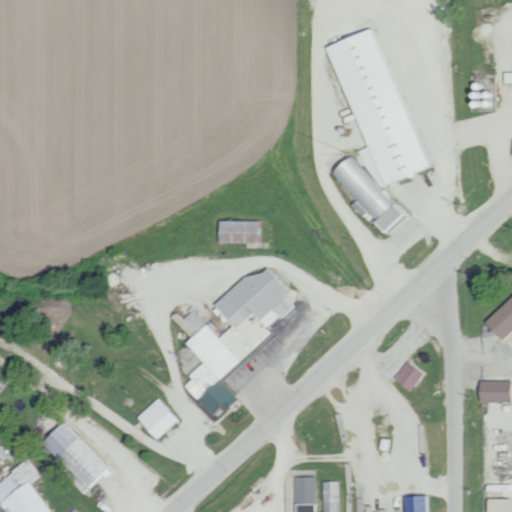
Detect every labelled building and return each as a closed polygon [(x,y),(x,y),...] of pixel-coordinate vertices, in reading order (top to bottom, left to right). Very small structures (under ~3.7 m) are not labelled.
[(324,44),(361,147),(357,149),(349,156),(339,159),(327,172),(355,199),(349,205),(361,216),(368,222),(379,233),(389,230),(406,212),(379,187),(379,186),(433,167),(422,156),(414,133),(416,130),(415,127),(404,117),(398,100),(402,96),(396,80),(387,71),(385,64),(387,62),(377,36),(369,28),(324,44)] [(260,242),(261,221),(216,220),(215,242),(260,242)] [(211,304),(229,326),(215,337),(192,309),(181,318),(175,311),(169,315),(187,337),(182,341),(200,363),(186,375),(190,379),(183,385),(211,419),(235,399),(220,380),(239,364),(238,362),(270,335),(265,329),(295,304),(261,263),(211,304)] [(511,293),(481,323),(498,340),(511,327),(511,293)] [(408,391),(421,373),(405,361),(392,379),(408,391)] [(511,401),(511,381),(475,381),(475,402),(511,401)] [(134,418),(154,439),(176,420),(156,398),(134,418)] [(39,441),(65,469),(63,471),(80,490),(107,466),(63,419),(39,441)] [(0,479),(0,500),(8,511),(50,511),(30,483),(40,476),(28,459),(0,479)] [(292,511),(313,511),(314,476),(293,476),(292,511)] [(321,511),(339,511),(339,481),(321,481),(321,511)] [(429,511),(429,495),(401,496),(402,511),(429,511)] [(485,511),(506,511),(506,499),(485,498),(485,511)]
